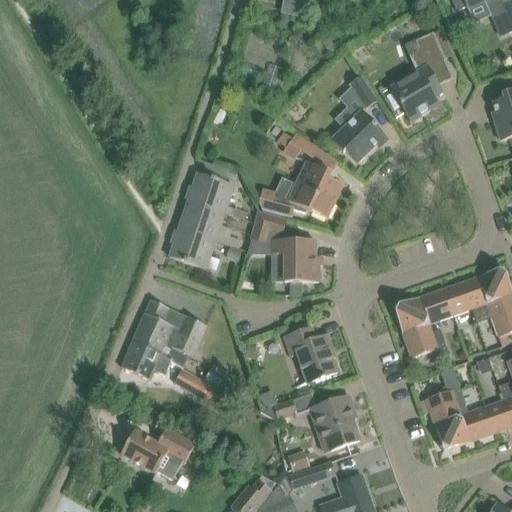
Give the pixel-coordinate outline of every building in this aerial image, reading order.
[(485,2),(492,16),(501,12),(510,34),(511,32),(511,0),(452,0),(458,12),(467,8),(468,10),(485,2)] [(425,49),(433,67),(445,61),(433,34),(415,42),(419,51),(425,49)] [(391,90),(400,105),(410,123),(439,106),(433,94),(439,90),(441,93),(442,93),(428,68),(391,90)] [(349,86),(366,111),(378,102),(361,78),(349,86)] [(511,92),(501,96),(503,100),(492,104),(497,121),(493,123),(499,140),(503,142),(511,139),(511,92)] [(362,112),(331,142),(343,155),(346,152),(358,165),(377,147),(380,150),(389,141),(376,128),(377,127),(362,112)] [(213,128),(219,131),(226,117),(219,114),(213,128)] [(297,135),(284,153),(296,159),(308,143),(297,135)] [(312,213),(327,220),(343,187),(328,181),(331,175),(307,164),(289,202),(285,200),(274,195),(262,191),(259,205),(263,212),(292,219),(294,212),(307,215),(309,213),(312,214),(312,213)] [(189,201),(188,203),(224,215),(234,187),(216,181),(197,175),(193,188),(190,187),(186,200),(189,201)] [(188,203),(179,231),(215,243),(224,215),(188,203)] [(259,214),(251,241),(266,245),(269,233),(283,236),(287,222),(259,214)] [(215,243),(179,231),(178,233),(175,232),(171,244),(174,245),(169,259),(206,271),(215,243)] [(276,283),(285,283),(285,284),(319,284),(319,267),(322,267),(322,259),(316,259),(316,242),(272,242),(272,256),(276,256),(276,283)] [(226,259),(239,263),(242,252),(230,247),(226,259)] [(511,292),(504,270),(478,279),(487,305),(511,295),(511,292)] [(478,279),(444,290),(454,317),(472,311),(477,325),(485,322),(480,307),(487,305),(478,279)] [(444,290),(393,308),(429,326),(454,317),(444,290)] [(511,295),(487,305),(480,307),(485,322),(492,320),(499,339),(506,337),(511,334),(511,295)] [(151,302),(136,335),(188,359),(189,357),(193,358),(207,327),(169,310),(151,302)] [(429,326),(393,308),(411,360),(435,352),(439,363),(450,359),(440,330),(432,333),(429,326)] [(285,338),(291,357),(292,358),(297,357),(299,363),(303,361),(310,383),(338,374),(330,352),(332,351),(327,337),(316,341),(312,328),(285,338)] [(188,359),(136,335),(133,342),(122,369),(150,381),(154,372),(165,377),(171,363),(183,370),(188,359)] [(506,337),(499,339),(502,348),(510,345),(507,337),(506,337)] [(246,359),(257,361),(260,349),(248,346),(246,359)] [(494,372),(489,360),(477,364),(481,377),(494,372)] [(204,382),(234,399),(243,382),(213,366),(204,382)] [(430,413),(444,453),(461,417),(458,409),(466,406),(454,370),(443,374),(449,393),(426,401),(430,413)] [(176,384),(219,409),(226,396),(183,371),(176,384)] [(504,402),(486,408),(495,435),(511,428),(511,398),(507,385),(499,388),(504,402)] [(349,397),(310,411),(325,454),(360,442),(359,439),(360,435),(357,426),(354,425),(349,412),(354,411),(349,397)] [(426,401),(419,403),(423,416),(430,413),(426,401)] [(274,409),(260,414),(274,422),(278,421),(279,422),(292,417),(298,415),(293,402),(274,409)] [(461,417),(444,453),(495,435),(486,408),(461,417)] [(156,475),(157,474),(172,483),(182,465),(183,466),(195,446),(166,430),(158,445),(135,432),(121,456),(156,475)] [(293,492),(336,477),(331,463),(312,470),(284,480),(259,511),(297,511),(290,496),(293,492)] [(338,486),(342,499),(319,507),(320,511),(374,511),(362,478),(339,486),(338,486)] [(233,511),(254,511),(266,499),(270,494),(257,483),(253,488),(251,486),(232,507),(235,510),(233,511)]
